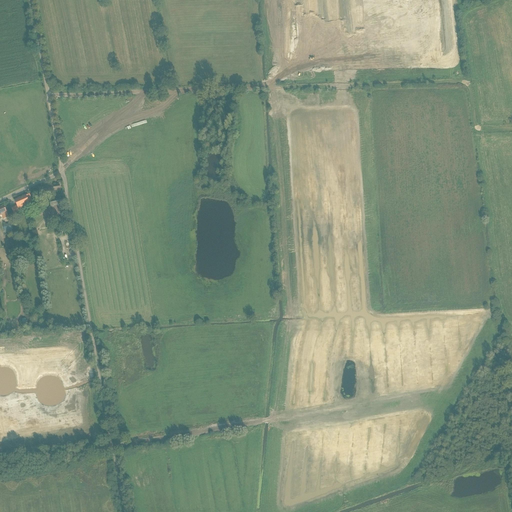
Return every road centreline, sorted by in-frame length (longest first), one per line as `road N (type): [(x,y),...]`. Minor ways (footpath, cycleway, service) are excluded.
road 1 (unclassified): [(48,94),(395,83)]
road 2 (residential): [(63,171),(124,511)]
road 3 (track): [(395,83),(467,83),(478,124),(511,127)]
